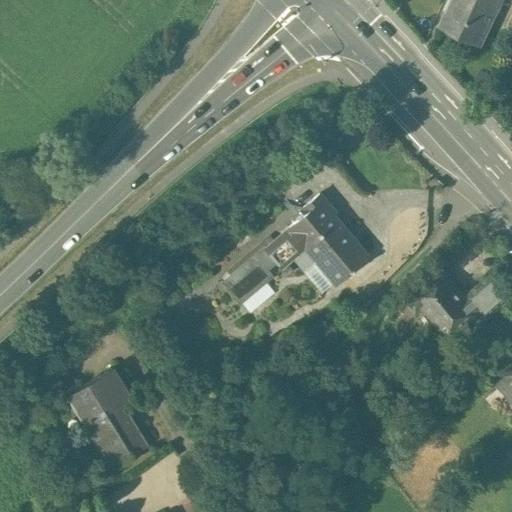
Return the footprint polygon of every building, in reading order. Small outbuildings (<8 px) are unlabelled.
[(451,0),(440,25),(481,44),(501,0),(451,0)] [(319,192),(298,209),(302,214),(313,228),(331,213),(334,210),(319,192)] [(331,213),(313,228),(302,214),(287,226),(288,227),(265,246),(264,247),(276,261),(280,265),(303,245),(335,283),(350,271),(351,272),(354,268),(353,266),(366,255),(331,213)] [(264,246),(220,282),(227,291),(228,291),(237,302),(251,290),(271,273),(267,269),(276,261),(264,247),(265,246),(264,245),(264,246)] [(468,301),(442,271),(414,295),(415,296),(406,303),(416,314),(425,307),(428,311),(428,312),(436,322),(437,321),(437,322),(450,336),(481,310),(486,316),(511,294),(493,273),(479,285),(482,289),(468,301)] [(436,322),(428,312),(428,311),(425,307),(416,314),(429,329),(437,322),(437,321),(436,322)] [(511,351),(511,352),(511,351),(488,370),(496,379),(511,366),(511,351)] [(511,366),(496,379),(511,399),(511,366)] [(129,396),(112,368),(68,394),(111,465),(146,444),(126,411),(133,407),(128,397),(129,396)]
